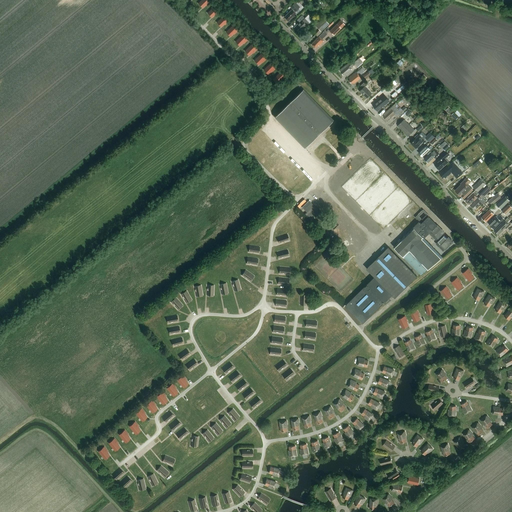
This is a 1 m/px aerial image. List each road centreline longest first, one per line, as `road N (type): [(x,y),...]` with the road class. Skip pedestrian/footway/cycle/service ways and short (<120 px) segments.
road 1 (tertiary): [(511,260),(253,0)]
road 2 (unclassified): [(296,202),(244,148),(269,115),(262,91),(175,0)]
road 3 (residential): [(467,259),(358,141)]
